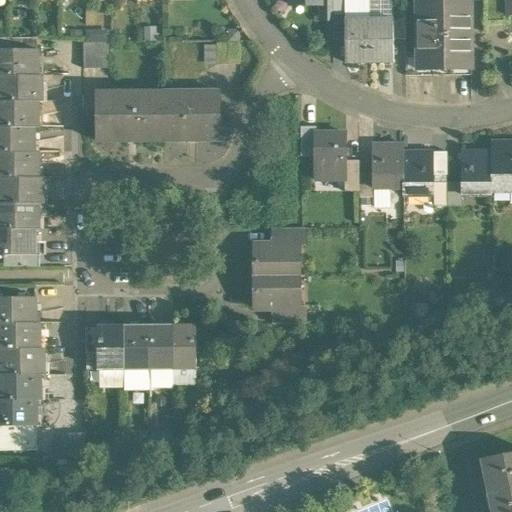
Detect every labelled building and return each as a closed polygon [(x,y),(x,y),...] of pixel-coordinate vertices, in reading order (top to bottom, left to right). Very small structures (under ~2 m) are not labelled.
[(320,0),(321,6),(319,6),(319,21),(333,20),(332,0),(320,0)] [(346,22),(345,0),(332,0),(333,20),(333,42),(345,42),(345,22),(346,22)] [(391,0),(368,0),(369,21),(392,21),(391,0)] [(405,40),(404,0),(391,0),(392,21),(393,21),(393,40),(399,40),(405,40)] [(502,24),(501,0),(483,0),(484,24),(502,24)] [(471,2),(416,2),(417,54),(417,64),(417,70),(471,70),(471,2)] [(369,64),(369,21),(346,22),(345,22),(345,42),(345,65),(369,64)] [(393,40),(393,21),(392,21),(369,21),(369,64),(394,64),(393,40)] [(37,39),(0,39),(0,50),(37,51),(37,39)] [(108,70),(108,44),(83,44),(83,70),(108,70)] [(238,45),(215,45),(216,67),(238,67),(238,45)] [(0,50),(0,77),(37,77),(37,51),(0,50)] [(417,64),(417,54),(405,54),(405,76),(472,76),(471,70),(417,70),(417,64)] [(37,77),(0,77),(0,103),(37,103),(41,103),(41,77),(37,77)] [(163,93),(95,94),(96,142),(164,141),(163,93)] [(206,103),(206,93),(163,93),(164,141),(220,141),(220,103),(206,103)] [(0,103),(0,128),(34,128),(37,128),(37,103),(0,103)] [(0,128),(0,154),(34,154),(34,128),(0,128)] [(316,135),(316,128),(301,128),(301,158),(314,157),(314,135),(316,135)] [(346,162),(346,134),(316,135),(314,135),(314,157),(315,181),(345,181),(346,181),(346,162)] [(511,192),(511,144),(491,144),(491,154),(491,192),(511,192)] [(403,146),(372,147),(373,175),(373,189),(374,189),(403,188),(403,155),(403,146)] [(447,176),(447,153),(431,153),(432,154),(433,154),(433,176),(447,176)] [(0,179),(38,179),(38,154),(34,154),(0,154),(0,179)] [(433,176),(433,154),(432,154),(403,155),(403,188),(403,196),(433,197),(433,176)] [(491,192),(491,154),(460,154),(461,183),(461,196),(491,196),(491,192)] [(359,162),(346,162),(346,181),(345,181),(345,192),(359,192),(359,175),(359,162)] [(373,189),(373,175),(359,175),(359,192),(359,194),(359,199),(374,199),(374,189),(373,189)] [(38,179),(0,179),(0,205),(38,205),(42,205),(42,179),(38,179)] [(461,183),(447,183),(447,208),(461,207),(461,196),(461,183)] [(0,205),(0,230),(35,230),(38,230),(38,205),(0,205)] [(304,247),(304,229),(273,229),(273,246),(273,248),(296,248),(304,247)] [(35,256),(35,230),(0,230),(0,256),(3,256),(3,259),(4,259),(6,259),(6,256),(35,256)] [(297,275),(296,248),(273,248),(273,246),(255,246),(255,266),(258,266),(258,276),(297,275)] [(35,256),(6,256),(6,259),(4,259),(3,268),(39,268),(40,256),(35,256)] [(297,308),(297,275),(258,276),(258,291),(255,291),(255,311),(274,310),(274,308),(297,308)] [(35,324),(35,298),(0,298),(0,324),(35,324)] [(297,308),(274,308),(274,310),(274,325),(305,325),(305,308),(301,308),(297,308)] [(35,324),(0,324),(0,350),(40,350),(39,349),(39,324),(35,324)] [(150,370),(149,327),(123,328),(124,371),(150,370)] [(173,370),(172,327),(149,327),(150,370),(173,370)] [(196,328),(196,327),(172,327),(173,370),(196,370),(196,354),(196,328)] [(123,328),(97,328),(97,329),(97,355),(98,371),(124,371),(123,328)] [(208,328),(196,328),(196,354),(208,354),(208,328)] [(97,355),(97,329),(85,329),(86,355),(97,355)] [(39,349),(40,350),(0,350),(0,375),(40,375),(40,376),(44,376),(43,349),(39,349)] [(40,376),(40,375),(0,375),(0,401),(36,401),(36,402),(40,402),(40,376)] [(36,402),(36,401),(0,401),(0,427),(36,427),(36,402)] [(0,450),(36,450),(36,427),(0,427),(0,450)] [(511,511),(511,453),(481,460),(490,511),(511,511)]
